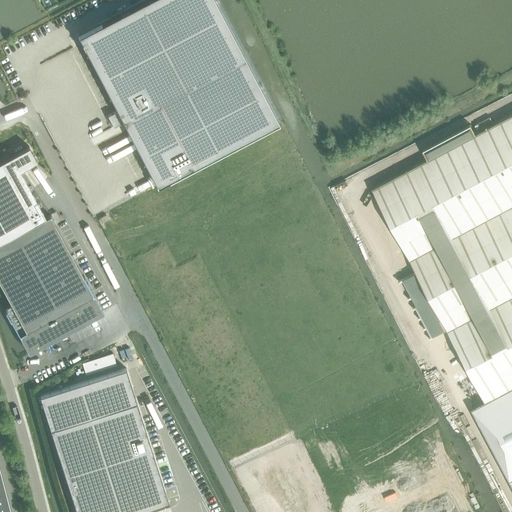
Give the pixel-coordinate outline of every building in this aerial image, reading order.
[(114,127),(124,121),(158,185),(278,122),(214,0),(144,0),(79,34),(118,110),(108,115),(114,127)] [(511,114),(475,134),(470,124),(423,150),(427,158),(373,187),(485,400),(471,408),(511,484),(511,114)] [(29,146),(0,161),(0,282),(25,329),(34,346),(63,330),(60,324),(68,320),(63,311),(93,294),(93,293),(67,246),(50,214),(45,216),(19,169),(36,159),(29,146)] [(113,353),(82,362),(86,374),(116,365),(113,353)] [(76,511),(136,511),(169,502),(126,368),(39,395),(76,511)]
